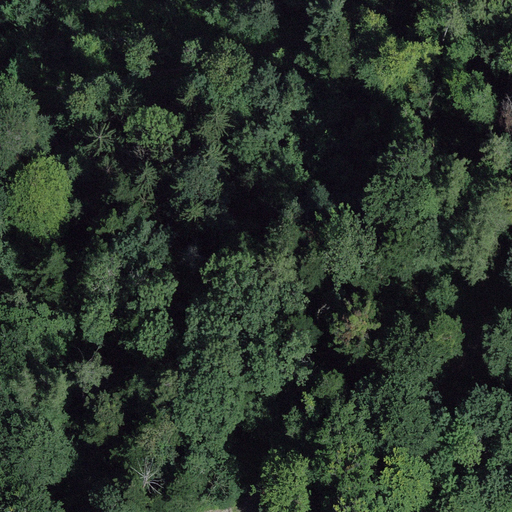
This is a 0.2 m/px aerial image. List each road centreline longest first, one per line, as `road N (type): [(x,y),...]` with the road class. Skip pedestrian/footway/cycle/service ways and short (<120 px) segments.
road 1 (track): [(511,17),(356,25),(0,99)]
road 2 (track): [(511,323),(451,356),(267,498),(265,511)]
